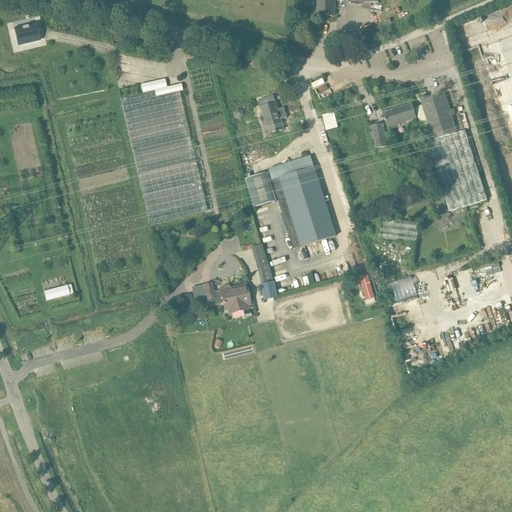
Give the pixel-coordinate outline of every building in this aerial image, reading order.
[(346,1),(345,0),(317,0),(317,16),(334,16),(335,1),(346,1)] [(39,23),(11,30),(11,32),(13,32),(17,47),(41,41),(38,27),(39,26),(39,23)] [(207,211),(179,92),(182,91),(181,84),(166,88),(164,79),(140,85),(142,93),(120,98),(149,224),(207,211)] [(426,100),(421,102),(422,106),(415,108),(424,137),(431,135),(433,141),(427,142),(449,213),(486,201),(464,131),(456,133),(444,95),(426,100)] [(277,110),(276,104),(273,96),(258,100),(261,109),(269,134),(274,133),(274,134),(276,133),(276,132),(283,130),(281,120),(287,118),(284,110),(284,108),(277,110)] [(411,104),(383,113),(388,128),(416,119),(411,104)] [(338,130),(334,113),(323,116),(327,132),(338,130)] [(384,125),(370,128),(374,149),(388,146),(384,125)] [(276,195),(294,251),(336,237),(310,157),(269,171),(269,173),(276,195)] [(268,173),(245,180),(254,209),(276,202),(268,173)] [(419,224),(382,219),(379,239),(416,243),(419,224)] [(212,284),(203,286),(191,288),(188,294),(183,294),(185,305),(206,301),(208,307),(222,304),(222,305),(223,305),(224,312),(228,311),(228,314),(248,310),(247,306),(250,306),(246,286),(230,289),(230,287),(227,285),(221,287),(219,289),(220,291),(214,293),(212,284)] [(67,285),(44,292),(46,302),(69,295),(67,285)]
